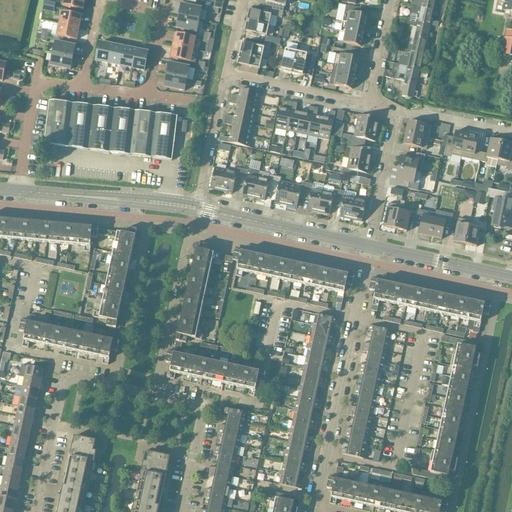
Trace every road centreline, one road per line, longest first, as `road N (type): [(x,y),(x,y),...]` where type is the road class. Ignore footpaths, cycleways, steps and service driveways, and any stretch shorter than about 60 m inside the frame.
road 1 (residential): [(325,454),(394,469),(423,335),(354,319)]
road 2 (residential): [(179,511),(202,406),(65,378)]
road 3 (residential): [(147,96),(160,20),(109,5),(95,14),(81,88)]
road 4 (tertiary): [(195,207),(19,190)]
road 5 (tertiary): [(367,246),(195,207)]
road 6 (residential): [(224,73),(369,101)]
road 7 (tertiary): [(511,277),(367,246)]
road 8 (residential): [(325,454),(354,319)]
road 9 (residential): [(195,207),(224,73)]
road 10 (residential): [(35,511),(65,378)]
road 11 (residential): [(395,115),(367,246)]
